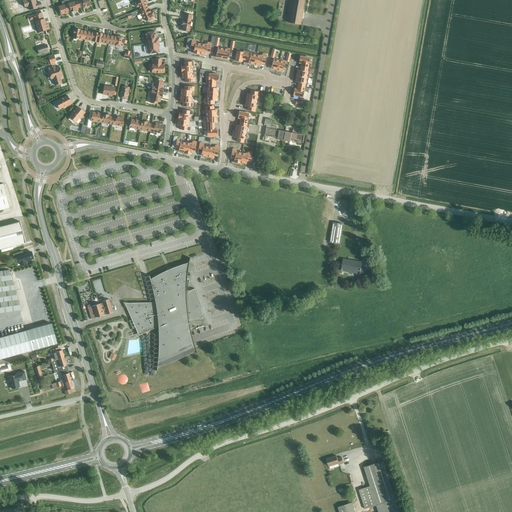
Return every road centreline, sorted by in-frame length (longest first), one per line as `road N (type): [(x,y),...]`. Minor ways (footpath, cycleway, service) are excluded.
road 1 (unclassified): [(127,494),(200,454),(511,340)]
road 2 (primary): [(511,323),(376,361),(129,448)]
road 3 (secondary): [(96,394),(40,212),(43,168)]
road 4 (residential): [(300,184),(333,0)]
road 5 (residential): [(169,113),(87,101),(75,89),(55,24)]
road 6 (unclassified): [(511,222),(354,193)]
road 7 (secondary): [(39,143),(0,18)]
road 8 (unclassified): [(0,502),(127,494)]
